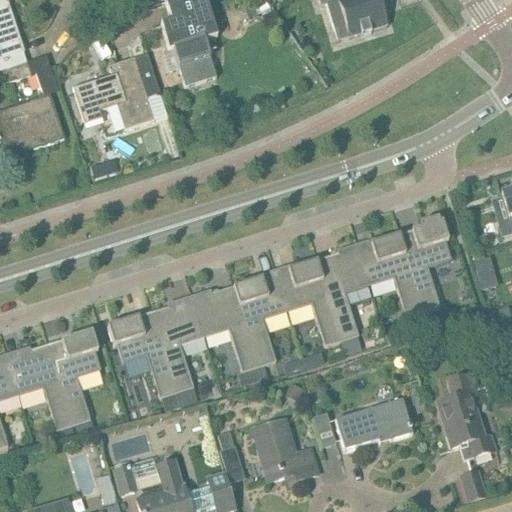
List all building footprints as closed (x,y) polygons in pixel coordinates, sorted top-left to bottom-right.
[(0,0),(0,62),(15,58),(11,47),(19,44),(4,0),(0,0)] [(217,41),(204,0),(176,0),(183,22),(160,29),(168,55),(173,54),(185,92),(216,82),(204,45),(217,41)] [(328,8),(335,32),(347,28),(351,42),(389,30),(379,0),(319,0),(320,3),(324,9),(328,8)] [(253,9),(244,13),(250,24),(259,20),(258,18),(253,9)] [(97,83),(73,91),(84,127),(103,121),(101,114),(117,109),(125,133),(155,124),(148,102),(160,98),(147,58),(109,71),(112,82),(99,86),(97,83)] [(26,66),(2,74),(6,87),(30,79),(26,66)] [(50,71),(35,76),(43,98),(57,93),(50,71)] [(50,101),(0,117),(0,146),(4,159),(23,153),(23,151),(32,148),(34,153),(64,143),(50,101)] [(114,163),(103,167),(107,179),(118,176),(114,163)] [(511,179),(511,198),(503,201),(511,230),(511,178),(511,179)] [(420,233),(398,239),(424,320),(439,316),(441,315),(427,272),(451,264),(445,246),(448,245),(442,226),(439,227),(438,223),(419,229),(420,233)] [(372,243),(356,249),(369,290),(393,283),(407,325),(410,325),(424,320),(398,239),(371,248),(370,245),(373,244),(372,243)] [(338,258),(316,265),(341,344),(357,339),(344,298),(369,290),(356,249),(337,255),(338,258)] [(474,266),(473,267),(477,278),(492,273),(489,262),(484,263),(474,266)] [(290,269),(274,275),(286,315),(311,308),(324,350),(341,344),(316,265),(289,274),(288,271),(290,270),(290,269)] [(260,283),(233,291),(259,371),(275,366),(262,323),(286,315),(273,275),(257,280),(257,281),(259,280),(260,283)] [(210,294),(191,301),(204,341),(228,333),(242,377),(259,371),(233,291),(211,298),(210,294)] [(151,317),(176,398),(193,392),(180,349),(204,341),(191,301),(175,306),(177,306),(178,309),(151,317)] [(439,316),(424,320),(428,334),(443,329),(439,316)] [(110,330),(107,331),(113,350),(116,349),(122,367),(146,360),(159,403),(176,398),(151,317),(129,324),(128,320),(109,326),(110,330)] [(424,320),(410,325),(414,338),(428,334),(424,320)] [(70,343),(48,350),(73,430),(90,425),(77,382),(100,375),(94,356),(98,355),(92,336),(88,337),(87,333),(69,339),(70,343)] [(511,333),(500,337),(509,352),(511,351),(511,333)] [(22,354),(6,359),(18,400),(43,392),(56,435),(73,430),(48,350),(21,358),(20,355),(22,354)] [(284,377),(324,369),(321,357),(282,365),(284,377)] [(0,451),(7,450),(0,428),(0,405),(18,400),(6,359),(0,360),(0,451)] [(472,377),(444,385),(450,404),(438,408),(452,453),(459,450),(460,451),(459,452),(462,453),(460,456),(463,457),(462,460),(464,461),(463,463),(464,464),(495,454),(491,440),(482,443),(469,400),(479,397),(472,377)] [(408,428),(406,419),(401,404),(335,424),(344,455),(378,445),(379,449),(412,439),(410,432),(411,432),(410,428),(408,428)] [(313,420),(320,451),(333,448),(326,417),(313,420)] [(317,478),(311,459),(310,453),(295,458),(285,424),(252,434),(268,486),(299,477),(301,483),(317,478)] [(229,436),(218,440),(222,455),(234,452),(229,436)] [(209,491),(185,498),(175,464),(154,470),(152,463),(130,469),(130,470),(127,471),(125,467),(114,471),(115,474),(113,475),(120,500),(134,496),(139,511),(212,511),(215,511),(235,511),(225,478),(207,484),(209,491)] [(468,506),(485,501),(477,476),(460,481),(468,506)] [(98,480),(100,505),(114,504),(111,479),(98,480)]
